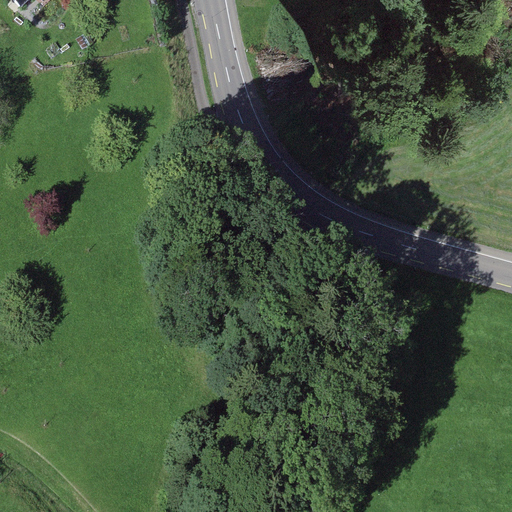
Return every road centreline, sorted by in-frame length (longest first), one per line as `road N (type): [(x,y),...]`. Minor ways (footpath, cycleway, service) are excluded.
road 1 (tertiary): [(210,0),(235,104),(269,174),(306,207),(354,230),(511,277)]
road 2 (track): [(178,0),(210,133),(221,152),(249,138)]
